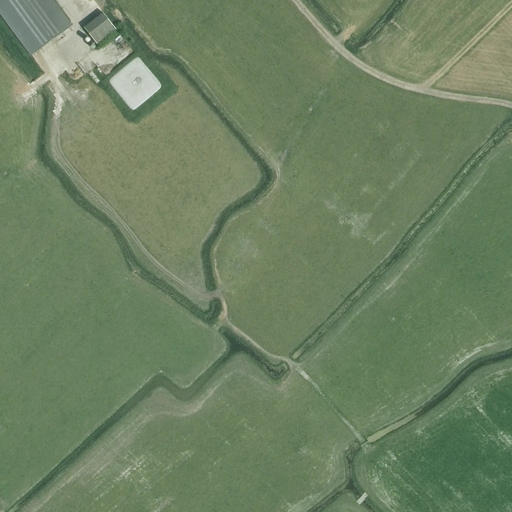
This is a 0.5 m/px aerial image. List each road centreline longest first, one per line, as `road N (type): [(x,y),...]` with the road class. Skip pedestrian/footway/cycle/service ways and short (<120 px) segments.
road 1 (track): [(73,0),(81,11),(75,42),(52,64),(56,155),(155,273),(182,291),(220,295)]
road 2 (track): [(294,0),(331,41),(388,80),(511,106)]
road 3 (track): [(423,90),(511,4)]
